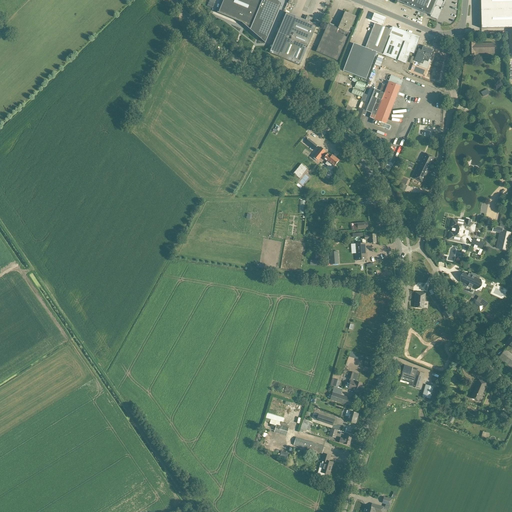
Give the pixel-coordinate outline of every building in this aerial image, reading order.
[(217,12),(217,13),(229,17),(230,17),(252,26),(264,41),(265,43),(281,4),(280,4),(271,0),(223,0),(218,13),(217,12)] [(394,0),(395,0),(431,16),(433,16),(432,18),(437,20),(441,11),(440,11),(443,5),(444,3),(444,0),(394,0)] [(511,0),(480,0),(481,29),(511,27),(511,0)] [(304,20),(295,16),(287,12),(270,52),(300,65),(317,25),(312,23),(314,19),(313,18),(313,19),(308,17),(306,18),(305,18),(304,20)] [(337,61),(354,21),(356,16),(345,12),(338,28),(328,24),(316,52),(337,61)] [(372,20),(383,25),(386,17),(375,13),(372,20)] [(389,28),(389,29),(375,24),(373,29),(366,48),(354,43),(343,71),(366,79),(376,52),(383,55),(406,64),(410,52),(414,53),(420,37),(393,27),(393,28),(392,27),(389,28)] [(468,55),(473,55),(475,55),(475,54),(478,54),(478,53),(494,53),(494,43),(476,43),(475,43),(473,43),(468,43),(468,55)] [(431,56),(431,54),(433,49),(423,46),(422,50),(420,49),(418,53),(417,52),(415,57),(414,60),(422,63),(423,59),(429,61),(430,56),(431,56)] [(432,54),(431,57),(424,76),(438,82),(444,54),(434,50),(432,54)] [(364,91),(366,84),(357,81),(355,88),(364,91)] [(394,103),(397,97),(401,86),(389,82),(387,85),(382,84),(379,91),(370,88),(367,96),(366,96),(365,98),(366,98),(365,102),(369,104),(366,111),(371,113),(371,114),(375,116),(374,120),(372,124),(379,126),(381,122),(386,124),(393,105),(394,106),(394,104),(394,103)] [(362,122),(366,111),(359,108),(355,119),(362,122)] [(314,157),(313,158),(317,161),(317,160),(318,160),(325,151),(321,147),(313,157),(314,157)] [(434,157),(429,155),(424,153),(419,165),(423,167),(423,166),(425,163),(428,164),(428,165),(430,166),(434,157)] [(335,167),(337,164),(337,163),(339,161),(332,155),(325,164),(331,169),(334,166),(335,167)] [(422,182),(430,166),(428,165),(428,164),(425,163),(423,166),(423,167),(419,165),(413,177),(422,182)] [(301,164),(295,171),(299,174),(305,167),(301,164)] [(400,176),(398,181),(406,184),(408,180),(400,176)] [(468,223),(458,221),(453,220),(451,227),(453,227),(452,232),(450,232),(449,239),(464,243),(466,238),(468,238),(468,239),(469,240),(469,241),(470,242),(472,243),(478,245),(477,246),(481,248),(484,243),(478,241),(474,239),(473,240),(472,240),(472,239),(471,238),(470,237),(470,236),(468,236),(469,231),(472,232),(474,224),(468,223)] [(509,233),(505,232),(502,231),(503,229),(493,227),(492,231),(501,233),(498,248),(506,250),(509,233)] [(370,243),(376,243),(376,234),(369,235),(364,235),(365,240),(366,240),(366,243),(370,243)] [(366,260),(365,243),(355,244),(356,261),(366,260)] [(338,251),(330,252),(331,264),(339,264),(338,251)] [(484,279),(471,273),(471,275),(466,273),(461,282),(463,283),(462,285),(461,285),(467,287),(467,285),(476,289),(481,280),(480,280),(479,279),(480,277),(482,278),(484,279)] [(436,286),(431,289),(437,299),(442,296),(436,286)] [(416,293),(415,300),(416,300),(415,308),(423,308),(424,302),(425,302),(425,293),(416,293)] [(484,306),(478,301),(474,299),(471,304),(471,305),(474,307),(480,311),(484,306)] [(444,303),(439,306),(442,311),(447,308),(444,303)] [(432,305),(426,320),(432,323),(438,308),(432,305)] [(511,335),(506,342),(509,345),(506,350),(505,349),(497,360),(500,361),(501,360),(511,368),(511,335)] [(412,368),(409,367),(404,365),(402,374),(406,376),(407,373),(414,375),(411,386),(420,388),(425,374),(411,370),(412,368)] [(339,387),(340,379),(332,378),(331,386),(339,387)] [(483,393),(485,387),(487,383),(479,379),(471,398),(478,401),(482,392),(483,393)] [(362,384),(357,382),(355,382),(351,381),(348,388),(353,390),(355,391),(359,392),(362,384)] [(426,385),(423,394),(427,395),(426,397),(430,399),(434,387),(426,385)] [(355,400),(351,398),(333,392),(330,400),(348,405),(353,407),(355,400)] [(358,414),(350,412),(349,411),(347,421),(355,424),(358,414)] [(284,422),(285,417),(267,413),(266,419),(284,422)] [(313,413),(312,418),(317,420),(333,425),(334,420),(319,415),(313,413)] [(311,428),(313,423),(306,420),(306,419),(304,418),(299,432),(303,433),(304,430),(309,432),(310,427),(311,428)] [(276,424),(274,432),(286,436),(286,435),(289,427),(276,424)] [(329,436),(335,438),(337,430),(331,429),(329,436)] [(483,432),(481,438),(488,440),(489,433),(483,432)] [(352,438),(347,437),(346,436),(345,439),(340,437),(339,442),(350,445),(352,438)] [(325,446),(324,446),(296,438),(293,445),(322,454),(325,446)] [(329,460),(330,456),(323,454),(321,461),(322,461),(322,463),(321,463),(317,474),(324,476),(324,473),(328,474),(331,467),(332,467),(333,463),(328,462),(329,459),(329,460)] [(384,497),(382,503),(390,505),(392,499),(384,497)]
